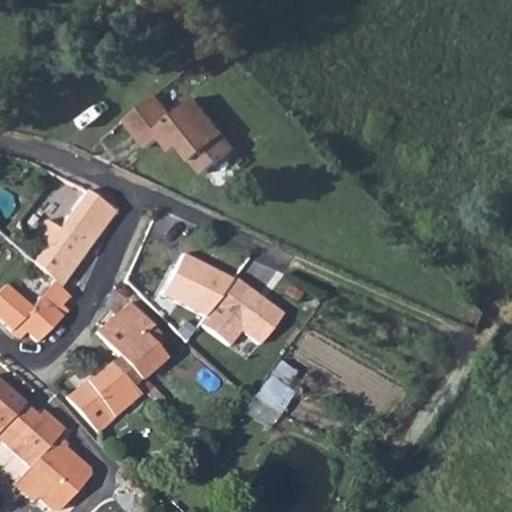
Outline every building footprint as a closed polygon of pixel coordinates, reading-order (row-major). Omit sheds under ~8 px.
[(196,164),(228,137),(194,98),(172,117),(155,97),(125,122),(147,148),(160,138),(173,154),(181,147),(196,164)] [(196,164),(207,176),(238,149),(228,137),(196,164)] [(59,227),(85,250),(112,210),(85,191),(59,227)] [(60,288),(74,267),(85,250),(59,227),(58,230),(46,222),(32,238),(45,247),(34,264),(47,276),(54,281),(60,288)] [(204,316),(233,279),(183,254),(162,295),(204,316)] [(29,306),(54,281),(47,276),(25,302),(29,306)] [(204,316),(198,323),(226,345),(237,331),(256,346),(280,316),(233,279),(204,316)] [(69,294),(60,288),(54,281),(29,306),(25,302),(3,285),(0,288),(0,321),(19,339),(27,331),(37,340),(68,308),(61,303),(69,294)] [(153,345),(158,336),(127,303),(96,330),(112,349),(139,377),(164,355),(153,345)] [(112,349),(102,355),(109,363),(132,384),(137,383),(139,377),(112,349)] [(280,362),(247,405),(272,424),(290,399),(277,389),(291,370),(280,362)] [(137,390),(140,387),(137,383),(132,384),(109,363),(68,398),(96,430),(140,394),(137,390)] [(0,428),(22,403),(0,382),(0,428)] [(22,403),(0,428),(0,448),(23,469),(16,476),(35,493),(31,497),(46,511),(53,510),(81,478),(81,470),(57,449),(47,440),(50,437),(56,430),(35,411),(33,413),(22,403)] [(47,440),(57,449),(60,445),(50,437),(47,440)] [(35,493),(16,476),(7,486),(26,503),(31,497),(35,493)]
